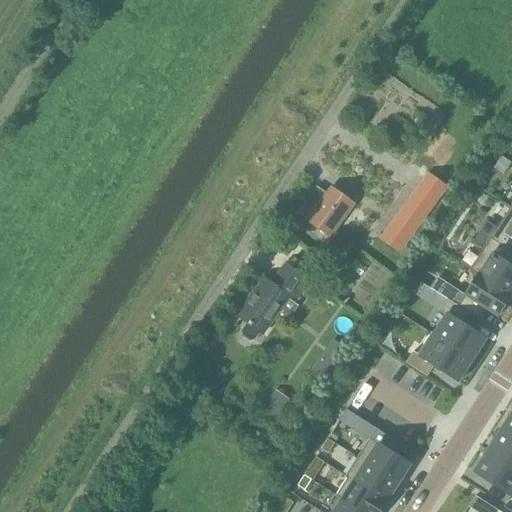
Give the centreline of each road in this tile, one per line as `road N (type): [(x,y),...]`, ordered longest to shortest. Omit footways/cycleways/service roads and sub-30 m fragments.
road 1 (unknown): [(406,0),(69,511)]
road 2 (residential): [(511,358),(417,511)]
